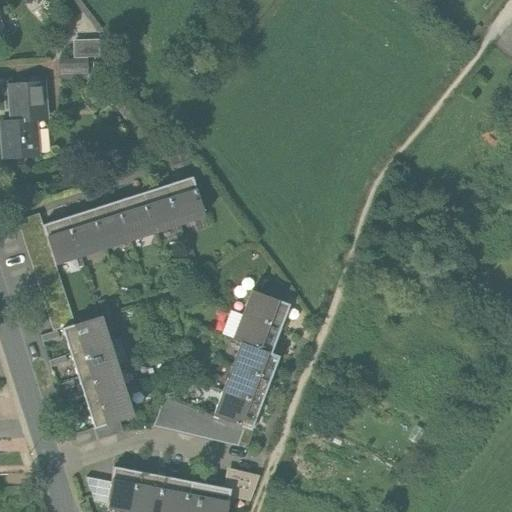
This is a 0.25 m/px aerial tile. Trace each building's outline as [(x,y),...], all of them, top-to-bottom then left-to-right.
[(59,59),(59,77),(88,76),(87,58),(59,59)] [(36,155),(34,118),(46,117),(43,79),(8,82),(9,94),(11,120),(0,120),(3,157),(36,155)] [(0,94),(9,94),(8,82),(8,80),(0,80),(0,94)] [(133,91),(121,99),(144,133),(156,125),(133,91)] [(194,176),(169,184),(181,222),(207,213),(194,176)] [(156,230),(181,222),(169,184),(144,192),(156,230)] [(448,200),(457,207),(468,191),(459,185),(448,200)] [(131,238),(156,230),(144,192),(119,200),(131,238)] [(106,246),(131,238),(119,200),(94,209),(106,246)] [(94,209),(69,217),(81,255),(106,246),(94,209)] [(75,323),(56,263),(43,225),(39,212),(17,219),(54,330),(61,328),(75,323)] [(56,263),(81,255),(69,217),(43,225),(56,263)] [(252,290),(243,313),(269,323),(278,300),(252,290)] [(232,310),(223,332),(232,335),(241,313),(232,310)] [(233,338),(243,342),(259,349),(269,323),(243,313),(233,338)] [(61,328),(69,353),(110,340),(102,314),(75,323),(61,328)] [(69,353),(77,378),(118,365),(110,340),(69,353)] [(243,342),(233,367),(259,377),(268,352),(259,349),(243,342)] [(77,378),(85,403),(126,390),(118,365),(77,378)] [(233,367),(223,391),(249,401),(259,377),(233,367)] [(135,415),(126,390),(85,403),(94,428),(119,420),(135,415)] [(239,426),(249,401),(223,391),(213,416),(239,426)] [(154,425),(238,444),(245,428),(239,426),(213,416),(165,397),(154,425)] [(122,432),(119,420),(94,428),(97,440),(122,432)] [(105,506),(134,511),(142,472),(112,466),(109,483),(105,506)] [(227,468),(224,487),(230,488),(228,496),(249,500),(258,474),(227,468)] [(134,511),(138,511),(164,511),(171,477),(142,472),(134,511)] [(164,511),(194,511),(200,483),(171,477),(164,511)] [(94,504),(105,506),(109,483),(85,479),(94,504)] [(224,487),(200,483),(194,511),(225,511),(228,496),(230,488),(224,487)] [(89,511),(86,502),(81,504),(83,511),(89,511)]
